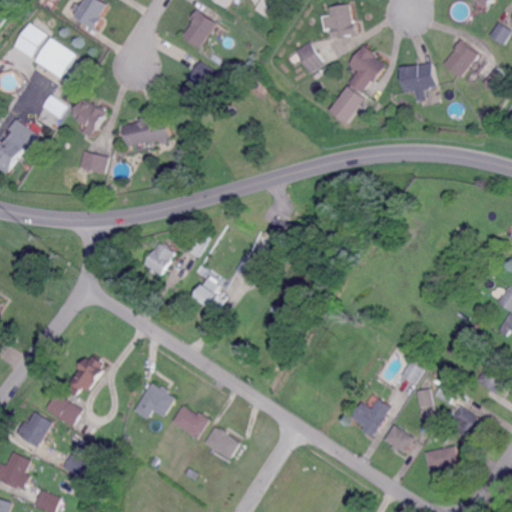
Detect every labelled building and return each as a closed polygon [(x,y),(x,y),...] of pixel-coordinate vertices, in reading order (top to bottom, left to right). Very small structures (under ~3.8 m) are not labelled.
[(97,27),(78,14),(86,0),(104,0),(109,3),(101,16),(103,17),(97,27)] [(284,0),(272,18),(258,10),(264,0),(284,0)] [(355,19),(358,18),(360,32),(336,36),(335,29),(327,30),(324,15),(334,14),(333,5),(353,2),(355,19)] [(203,45),(186,34),(196,19),(194,18),(200,8),(219,21),(203,45)] [(17,45),(34,56),(49,33),(33,22),(17,45)] [(511,34),(506,44),(492,35),(501,22),(511,29),(511,34)] [(65,79),(40,62),(55,38),(81,55),(65,79)] [(464,76),(448,63),(458,50),(457,49),(465,39),(482,54),(464,76)] [(313,71),(299,50),(313,42),(326,63),(313,71)] [(377,81),(375,80),(366,92),(353,81),(362,70),(353,63),(368,44),(378,51),(377,53),(380,55),(379,56),(390,65),(377,81)] [(295,64),(291,58),(298,53),(302,60),(295,64)] [(204,103),(185,91),(195,75),(196,76),(198,74),(196,72),(204,60),(223,73),(204,103)] [(440,86),(409,93),(403,68),(412,65),(412,66),(421,64),(422,66),(435,63),(440,86)] [(499,92),(486,82),(499,66),(511,77),(499,92)] [(332,111),(350,122),(366,96),(348,85),(332,111)] [(47,106),(64,116),(71,104),(54,94),(47,106)] [(96,105),(97,103),(111,112),(99,129),(77,115),(88,99),(96,105)] [(155,122),(169,119),(173,136),(131,144),(127,124),(140,121),(140,118),(153,115),(155,122)] [(473,125),(469,122),(474,116),(478,120),(473,125)] [(11,174),(0,166),(0,155),(18,130),(34,142),(11,174)] [(106,171),(83,165),(87,149),(110,156),(106,171)] [(98,193),(93,187),(99,183),(104,189),(98,193)] [(286,230),(275,222),(280,216),(291,223),(286,230)] [(209,241),(211,242),(201,256),(187,247),(197,233),(202,237),(206,230),(213,235),(209,241)] [(264,265),(243,252),(257,232),(277,246),(264,265)] [(172,251),(170,256),(175,259),(165,274),(158,270),(156,272),(152,269),(153,267),(148,263),(158,248),(163,251),(165,247),(172,251)] [(237,270),(254,277),(261,262),(245,254),(237,270)] [(215,281),(208,276),(213,269),(220,273),(215,281)] [(223,286),(218,293),(222,296),(221,299),(225,302),(221,308),(217,305),(215,309),(198,298),(206,284),(208,286),(212,279),(223,286)] [(511,308),(501,301),(511,285),(511,308)] [(511,333),(510,336),(501,330),(511,312),(511,333)] [(107,363),(104,368),(107,370),(92,390),(87,387),(85,390),(83,389),(78,395),(77,395),(69,388),(74,381),(73,381),(82,369),(81,368),(89,356),(93,359),(96,355),(107,363)] [(511,381),(502,395),(480,379),(497,356),(511,366),(511,381)] [(417,384),(403,375),(413,360),(427,369),(417,384)] [(452,404),(438,394),(447,380),(461,389),(452,404)] [(163,389),(164,386),(173,391),(171,394),(179,399),(167,418),(156,411),(150,420),(137,412),(154,383),(163,389)] [(433,388),(436,404),(422,407),(419,390),(433,388)] [(76,426),(60,417),(48,407),(61,391),(72,401),(86,409),(76,426)] [(387,418),(389,419),(378,435),(377,434),(375,437),(365,430),(367,427),(354,418),(364,402),(374,409),(381,399),(394,408),(387,418)] [(475,440),(459,430),(460,428),(454,424),(458,419),(456,418),(465,405),(488,421),(475,440)] [(200,415),(202,413),(213,420),(201,439),(175,422),(186,406),(200,415)] [(40,448),(23,438),(24,435),(21,433),(27,423),(31,425),(38,413),(55,424),(40,448)] [(448,443),(434,434),(442,423),(455,432),(448,443)] [(409,453),(401,448),(400,450),(395,447),(397,444),(388,439),(398,424),(418,437),(409,453)] [(222,430),(224,428),(231,433),(230,435),(243,444),(233,460),(208,444),(218,428),(222,430)] [(129,446),(122,444),(125,434),(132,436),(129,446)] [(454,468),(448,469),(448,467),(433,470),(429,452),(458,445),(463,464),(454,466),(454,468)] [(29,472),(34,475),(27,488),(22,485),(21,488),(0,477),(0,473),(5,463),(10,465),(18,451),(35,460),(29,472)] [(83,477),(66,467),(75,452),(91,463),(83,477)] [(157,466),(152,463),(156,456),(161,459),(157,466)] [(95,470),(90,479),(84,475),(89,467),(95,470)] [(192,476),(187,473),(190,467),(196,471),(192,476)] [(59,511),(56,511),(39,505),(45,489),(65,497),(59,511)] [(13,511),(0,511),(0,495),(17,502),(13,511)]
